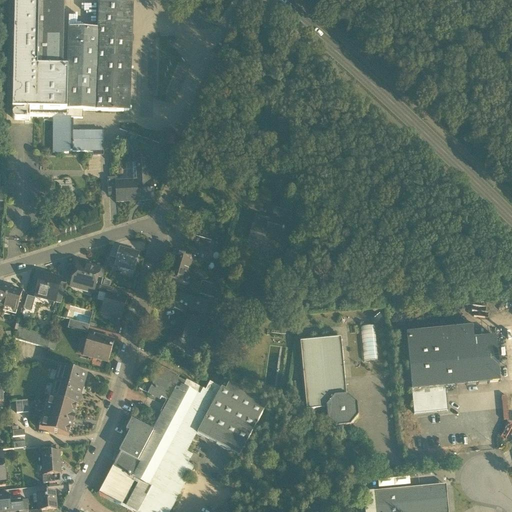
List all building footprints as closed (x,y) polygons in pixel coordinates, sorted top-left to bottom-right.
[(14,0),(12,110),(24,110),(30,110),(66,111),(66,110),(67,80),(59,80),(59,68),(56,68),(37,67),(38,0),(14,0)] [(38,0),(37,67),(56,68),(57,0),(38,0)] [(97,29),(95,111),(123,112),(127,5),(98,3),(97,29)] [(133,5),(127,5),(123,112),(129,113),(133,5)] [(197,17),(202,20),(207,10),(202,7),(197,17)] [(95,112),(95,111),(97,29),(69,29),(68,68),(67,80),(66,110),(82,111),(95,112)] [(59,68),(59,80),(67,80),(68,68),(62,68),(59,68)] [(30,115),(30,110),(24,110),(24,112),(16,112),(14,112),(12,115),(12,118),(14,120),(16,121),(30,121),(30,119),(30,115)] [(82,119),(82,111),(66,110),(66,111),(66,115),(66,119),(82,119)] [(93,156),(97,156),(97,153),(103,153),(103,133),(73,132),(73,120),(56,120),(55,154),(68,154),(68,152),(72,152),(72,153),(93,153),(93,156)] [(135,163),(148,162),(148,154),(135,154),(135,163)] [(117,203),(117,200),(142,199),(142,201),(152,201),(151,182),(149,182),(148,162),(135,163),(136,182),(124,182),(125,185),(117,186),(117,183),(116,183),(117,196),(117,203)] [(108,180),(109,196),(117,196),(116,183),(117,183),(116,179),(109,179),(108,180)] [(286,222),(288,223),(290,215),(275,210),(273,218),(286,222)] [(234,212),(225,213),(225,219),(222,228),(229,230),(234,212)] [(193,216),(191,225),(197,227),(200,218),(193,216)] [(261,245),(278,250),(285,227),(271,223),(255,218),(250,235),(263,239),(261,245)] [(273,218),(271,223),(285,227),(286,222),(273,218)] [(249,241),(261,245),(263,239),(250,235),(249,241)] [(187,242),(208,248),(210,242),(188,236),(187,242)] [(186,242),(181,260),(190,263),(189,269),(194,271),(199,253),(207,256),(209,249),(208,248),(187,242),(186,242)] [(117,261),(120,251),(111,249),(109,258),(117,261)] [(115,267),(126,270),(134,272),(139,254),(120,249),(120,251),(117,261),(115,267)] [(184,284),(189,269),(190,263),(181,260),(175,259),(169,280),(184,284)] [(79,289),(93,293),(99,269),(98,271),(86,268),(87,266),(78,264),(78,266),(77,270),(72,287),(73,287),(74,283),(80,284),(79,289)] [(70,268),(65,285),(72,287),(77,270),(70,268)] [(190,286),(194,271),(189,269),(184,284),(190,286)] [(132,278),(134,272),(126,270),(124,276),(132,278)] [(201,272),(198,280),(205,283),(208,275),(201,272)] [(45,300),(54,302),(60,284),(61,281),(48,277),(48,279),(42,278),(43,276),(42,275),(35,297),(37,297),(37,295),(45,297),(45,300)] [(99,293),(107,295),(108,294),(111,295),(113,289),(114,283),(102,280),(101,286),(99,293)] [(212,289),(213,286),(201,283),(198,294),(214,299),(216,291),(212,289)] [(60,304),(65,285),(60,284),(54,302),(60,304)] [(15,311),(16,312),(22,292),(0,286),(0,287),(0,306),(4,308),(4,306),(16,309),(15,311)] [(111,295),(123,299),(124,293),(113,289),(111,295)] [(96,301),(105,303),(107,295),(99,293),(96,301)] [(111,317),(112,317),(120,320),(126,299),(123,299),(111,295),(108,294),(107,295),(105,303),(102,315),(103,315),(104,313),(111,315),(111,317)] [(167,306),(173,310),(174,309),(180,296),(173,294),(167,306)] [(184,314),(182,319),(197,327),(196,328),(199,329),(204,319),(203,318),(208,304),(180,296),(174,309),(184,314)] [(23,309),(30,312),(34,299),(27,297),(23,309)] [(479,305),(478,316),(492,317),(493,306),(479,305)] [(118,328),(120,320),(112,317),(109,326),(118,328)] [(190,346),(199,329),(196,328),(197,327),(182,319),(167,346),(188,357),(193,348),(190,346)] [(68,329),(87,334),(89,326),(70,321),(68,329)] [(15,339),(21,341),(24,330),(18,328),(15,339)] [(406,334),(411,391),(445,388),(500,383),(495,338),(474,340),(472,328),(406,334)] [(21,341),(47,349),(50,340),(51,337),(24,330),(21,341)] [(11,343),(10,333),(0,333),(0,340),(0,344),(11,343)] [(86,356),(108,363),(114,342),(92,335),(86,356)] [(306,411),(326,409),(326,408),(334,398),(345,397),(340,339),(300,343),(306,411)] [(50,340),(47,349),(55,351),(58,341),(50,340)] [(168,401),(174,404),(185,382),(177,378),(178,376),(165,370),(164,371),(158,368),(153,378),(156,379),(152,388),(154,389),(155,391),(152,397),(160,401),(161,398),(168,402),(168,401)] [(61,369),(52,400),(76,407),(80,394),(82,394),(83,389),(82,389),(85,375),(61,369)] [(168,402),(152,432),(138,461),(121,452),(119,457),(117,456),(114,461),(116,462),(99,494),(134,511),(170,511),(188,477),(176,470),(181,460),(195,434),(219,389),(207,383),(204,389),(186,380),(185,382),(174,404),(168,401),(168,402)] [(222,383),(219,389),(195,434),(239,458),(266,406),(222,383)] [(447,412),(445,388),(411,391),(414,415),(447,412)] [(347,397),(345,397),(334,398),(326,408),(326,409),(327,421),(337,429),(349,428),(358,418),(356,405),(347,397)] [(73,419),(76,407),(52,400),(50,400),(41,430),(68,438),(71,425),(73,426),(74,420),(73,419)] [(120,452),(121,452),(138,461),(152,432),(131,421),(125,431),(129,433),(120,452)] [(42,454),(44,477),(49,477),(60,476),(61,476),(59,453),(42,454)] [(190,461),(199,466),(203,457),(194,453),(190,461)] [(195,468),(181,460),(176,470),(188,477),(189,478),(195,468)] [(42,477),(43,484),(49,484),(60,483),(60,476),(49,477),(44,477),(42,477)] [(373,492),(373,493),(375,511),(448,511),(446,486),(427,487),(424,485),(422,488),(373,492)] [(211,492),(205,511),(210,511),(215,493),(211,492)] [(39,503),(40,511),(42,511),(56,510),(55,493),(38,495),(38,496),(39,496),(40,503),(39,503)] [(364,511),(375,511),(373,493),(363,494),(364,511)] [(0,511),(9,511),(9,505),(9,500),(8,496),(0,496),(0,511)]
